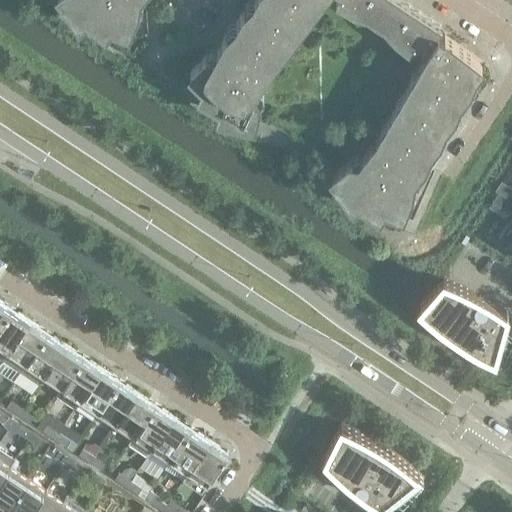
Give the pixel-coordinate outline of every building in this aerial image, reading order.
[(65,0),(79,18),(86,13),(106,28),(111,22),(128,29),(137,9),(134,1),(134,0),(65,0)] [(254,92),(270,63),(264,59),(273,43),(277,45),(291,19),(294,21),(306,0),(335,0),(336,0),(353,10),(361,8),(366,14),(376,20),(389,0),(253,0),(252,5),(244,7),(237,21),(235,29),(226,31),(213,54),(205,54),(190,70),(203,83),(199,90),(220,102),(218,111),(253,120),(259,99),(254,92)] [(453,103),(459,98),(468,86),(468,77),(474,73),(482,63),(444,33),(444,34),(429,24),(431,22),(439,27),(440,26),(401,0),(389,0),(376,20),(385,27),(392,29),(394,38),(410,50),(416,42),(433,55),(421,70),(424,73),(406,96),(409,98),(391,121),(395,124),(383,138),(377,134),(357,160),(349,159),(331,172),(353,201),(360,195),(379,211),(385,204),(402,211),(410,191),(407,184),(424,163),(430,160),(431,160),(431,159),(430,159),(432,154),(429,149),(439,137),(438,128),(444,124),(454,111),(453,103)] [(507,208),(511,196),(511,183),(502,179),(492,202),(507,208)] [(498,316),(493,312),(497,306),(506,313),(508,313),(508,312),(501,307),(491,301),(484,296),(477,292),(469,288),(458,283),(451,280),(443,277),(440,281),(420,304),(425,309),(427,311),(428,312),(430,314),(432,315),(433,317),(439,321),(445,326),(450,330),(459,336),(468,342),(474,345),(480,349),(493,355),(502,359),(511,338),(511,328),(508,325),(503,320),(498,316)] [(0,323),(11,306),(0,298),(0,323)] [(11,306),(0,323),(0,344),(8,350),(29,318),(11,306)] [(26,361),(47,330),(29,318),(8,350),(26,361)] [(44,373),(65,342),(47,330),(26,361),(44,373)] [(62,385),(83,354),(65,342),(44,373),(62,385)] [(80,397),(101,366),(83,354),(62,385),(80,397)] [(98,409),(119,378),(101,366),(80,397),(98,409)] [(116,421),(137,390),(119,378),(98,409),(116,421)] [(134,433),(155,402),(137,390),(116,421),(134,433)] [(23,406),(11,398),(6,404),(18,412),(23,406)] [(152,445),(173,414),(155,402),(134,433),(152,445)] [(34,413),(23,406),(18,412),(30,420),(34,413)] [(9,413),(0,407),(0,418),(1,420),(5,419),(9,413)] [(170,457),(191,426),(173,414),(152,445),(170,457)] [(33,429),(21,421),(17,427),(18,430),(28,437),(33,429)] [(59,430),(47,422),(42,428),(54,436),(59,430)] [(416,471),(405,462),(397,455),(388,449),(382,445),(376,441),(364,434),(357,431),(356,430),(354,429),(348,426),(341,423),(325,455),(330,460),(335,466),(341,471),(350,479),(359,486),(366,491),(376,497),(382,502),(383,501),(382,499),(373,493),(377,488),(385,492),(391,495),(397,498),(403,501),(424,478),(421,476),(419,474),(419,473),(416,471)] [(191,426),(170,457),(187,469),(209,438),(191,426)] [(45,437),(33,429),(28,437),(37,443),(41,443),(45,437)] [(70,437),(59,430),(54,436),(66,444),(70,437)] [(201,490),(228,450),(209,438),(187,469),(182,477),(201,490)] [(69,453),(57,445),(53,451),(54,454),(64,461),(69,453)] [(95,454),(83,446),(78,452),(90,460),(95,454)] [(81,461),(69,453),(64,461),(73,468),(77,467),(81,461)] [(107,461),(95,454),(90,460),(102,468),(107,461)] [(0,478),(10,463),(0,456),(0,478)] [(0,499),(8,505),(28,475),(10,463),(0,478),(0,499)] [(106,478),(94,470),(90,475),(91,479),(101,486),(106,478)] [(131,478),(119,470),(114,476),(126,484),(131,478)] [(18,511),(29,511),(46,487),(28,475),(8,505),(18,511)] [(143,485),(131,478),(126,484),(138,492),(143,485)] [(55,511),(64,499),(63,499),(46,487),(29,511),(55,511)] [(166,501),(155,493),(150,500),(162,508),(166,501)] [(82,511),(86,507),(66,494),(63,499),(64,499),(55,511),(82,511)] [(176,511),(178,509),(166,501),(162,508),(167,511),(176,511)] [(317,511),(318,510),(305,501),(301,507),(307,511),(317,511)]
